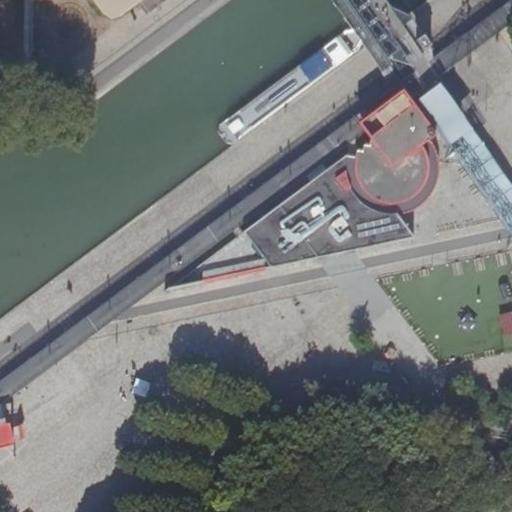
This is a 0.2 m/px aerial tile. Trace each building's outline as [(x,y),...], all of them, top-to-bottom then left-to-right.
[(441,81),(418,98),(453,144),(474,127),(441,81)] [(343,157),(170,291),(411,241),(402,226),(395,216),(405,214),(414,211),(421,206),(427,200),(432,193),(435,187),(437,179),(438,171),(438,165),(436,156),(434,150),(428,140),(434,137),(410,106),(366,140),(368,145),(365,147),(359,146),(358,153),(352,152),(351,158),(343,157)] [(511,181),(474,127),(453,144),(511,228),(511,181)] [(0,452),(10,449),(3,423),(0,423),(0,452)] [(412,476),(384,440),(345,470),(373,506),(412,476)]
